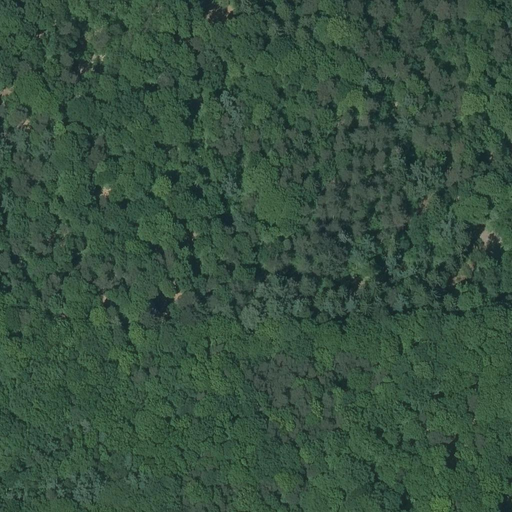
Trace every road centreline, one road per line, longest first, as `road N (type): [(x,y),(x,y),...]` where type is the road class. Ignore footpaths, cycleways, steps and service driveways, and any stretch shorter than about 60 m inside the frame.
road 1 (track): [(336,0),(354,52),(354,136),(342,172),(315,216),(244,271),(198,283),(150,279),(109,260),(87,237),(65,175),(136,44),(140,0)]
road 2 (track): [(220,0),(264,150),(266,197),(251,265),(216,313),(35,340)]
road 3 (track): [(496,511),(501,245),(499,180),(487,165),(491,0)]
road 4 (track): [(500,329),(0,360)]
road 5 (track): [(213,346),(415,231),(500,225)]
road 6 (track): [(249,85),(491,55)]
road 7 (track): [(266,197),(364,214),(408,235)]
